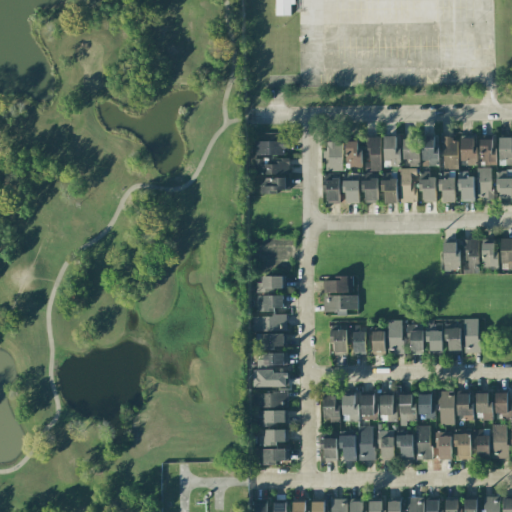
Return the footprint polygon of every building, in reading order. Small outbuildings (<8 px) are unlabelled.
[(275,0),(275,14),(292,14),(292,0),(275,0)] [(384,167),(399,167),(399,135),(384,135),(384,167)] [(419,136),(404,135),(404,164),(418,165),(419,136)] [(422,165),(437,165),(437,135),(422,135),(422,165)] [(456,135),(442,135),(442,167),(456,167),(456,135)] [(365,170),(380,170),(380,136),(365,136),(365,170)] [(461,137),(461,163),(476,163),(476,137),(461,137)] [(511,137),(499,137),(499,164),(511,164),(511,137)] [(288,138),(255,138),(255,154),(288,154),(288,138)] [(323,138),(323,170),(341,170),(341,138),(323,138)] [(495,164),(495,138),(480,138),(480,164),(495,164)] [(346,140),(346,167),(360,167),(360,140),(346,140)] [(289,174),(289,157),(257,158),(257,173),(289,174)] [(492,199),(492,167),(477,167),(477,199),(492,199)] [(400,201),(415,201),(415,168),(400,168),(400,201)] [(498,199),(511,198),(511,169),(497,170),(498,199)] [(473,200),(473,172),(459,172),(459,200),(473,200)] [(358,173),(343,173),(343,201),(358,201),(358,173)] [(339,200),(339,176),(322,176),(322,200),(339,200)] [(363,176),(363,202),(377,202),(377,176),(363,176)] [(396,202),(396,176),(382,176),(382,202),(396,202)] [(420,200),(436,200),(436,176),(420,176),(420,200)] [(258,177),(258,194),(289,194),(289,177),(258,177)] [(454,177),(439,177),(439,201),(454,201),(454,177)] [(463,238),(463,273),(479,273),(479,238),(463,238)] [(483,269),(499,269),(499,238),(483,238),(483,269)] [(499,269),(511,269),(511,238),(499,238),(499,269)] [(443,270),(459,270),(459,241),(443,241),(443,270)] [(352,291),(352,275),(322,275),(322,291),(352,291)] [(256,276),(256,291),(284,291),(284,276),(256,276)] [(323,294),(323,313),(357,313),(357,294),(323,294)] [(284,295),(256,295),(256,311),(284,311),(284,295)] [(251,331),(286,331),(286,315),(251,315),(251,331)] [(463,318),(463,352),(479,352),(479,318),(463,318)] [(387,352),(402,352),(402,319),(387,319),(387,352)] [(409,353),(423,353),(423,328),(415,328),(415,325),(409,325),(409,353)] [(460,327),(445,327),(445,351),(460,351),(460,327)] [(346,329),(330,329),(330,353),(346,353),(346,329)] [(351,354),(365,354),(365,329),(351,329),(351,354)] [(442,352),(442,329),(426,329),(426,352),(442,352)] [(370,330),(371,353),(384,353),(384,330),(370,330)] [(256,333),(256,351),(285,350),(285,333),(256,333)] [(256,351),(256,368),(285,367),(285,350),(256,351)] [(253,387),(288,386),(287,372),(274,373),(274,369),(253,369),(253,387)] [(439,424),(454,424),(453,391),(439,391),(439,424)] [(495,418),(510,418),(510,391),(495,391),(495,418)] [(491,392),(476,392),(476,419),(491,419),(491,392)] [(288,408),(287,393),(252,393),(253,408),(288,408)] [(414,393),(399,393),(399,414),(415,414),(414,393)] [(431,393),(418,393),(418,415),(431,415),(431,393)] [(456,393),(456,419),(472,419),(472,393),(456,393)] [(324,422),(338,422),(338,394),(324,394),(324,422)] [(358,420),(358,394),(343,394),(343,420),(358,420)] [(374,415),(374,394),(361,394),(361,415),(374,415)] [(380,394),(380,420),(396,420),(396,394),(380,394)] [(287,424),(286,410),(258,411),(259,424),(287,424)] [(506,423),(492,423),(492,458),(506,458),(506,423)] [(373,425),(358,425),(358,460),(373,460),(373,425)] [(430,458),(431,425),(416,425),(416,458),(430,458)] [(288,443),(288,429),(261,429),(261,444),(288,443)] [(470,432),(454,432),(454,458),(470,458),(470,432)] [(355,460),(355,434),(340,434),(340,460),(355,460)] [(398,434),(398,457),(412,457),(412,434),(398,434)] [(489,434),(474,434),(474,457),(489,457),(489,434)] [(393,459),(393,435),(380,435),(380,459),(393,459)] [(451,435),(438,435),(439,458),(451,458),(451,435)] [(321,461),(337,460),(336,437),(320,437),(321,461)] [(258,447),(258,462),(286,462),(286,447),(258,447)] [(423,511),(423,496),(407,496),(407,511),(423,511)] [(499,511),(499,496),(484,496),(484,511),(499,511)] [(511,511),(511,497),(503,497),(503,511),(511,511)] [(464,511),(478,511),(478,498),(464,498),(464,511)] [(387,499),(387,511),(402,511),(402,499),(387,499)] [(426,499),(426,511),(441,511),(441,499),(426,499)] [(459,511),(459,499),(445,499),(445,511),(459,511)] [(331,511),(346,511),(346,500),(331,500),(331,511)] [(383,511),(383,500),(370,500),(370,511),(383,511)] [(286,511),(286,501),(273,501),(273,511),(286,511)] [(292,511),(308,511),(308,501),(292,501),(292,511)] [(311,501),(311,511),(324,511),(324,501),(311,501)] [(350,501),(350,511),(365,511),(365,501),(350,501)] [(270,511),(270,502),(254,502),(254,511),(270,511)]
